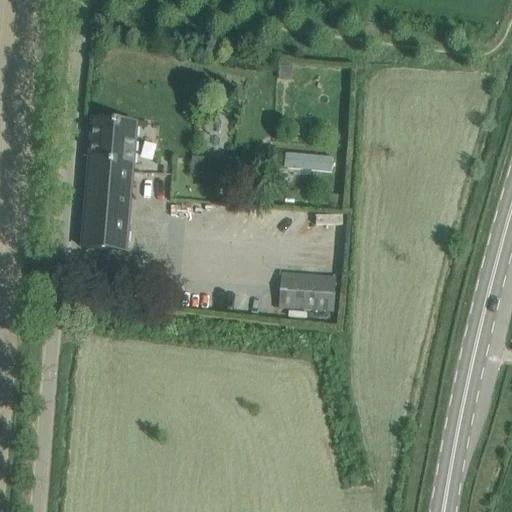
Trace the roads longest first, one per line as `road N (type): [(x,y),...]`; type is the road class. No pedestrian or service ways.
road 1 (unclassified): [(36,511),(81,0)]
road 2 (tertiary): [(511,208),(443,511)]
